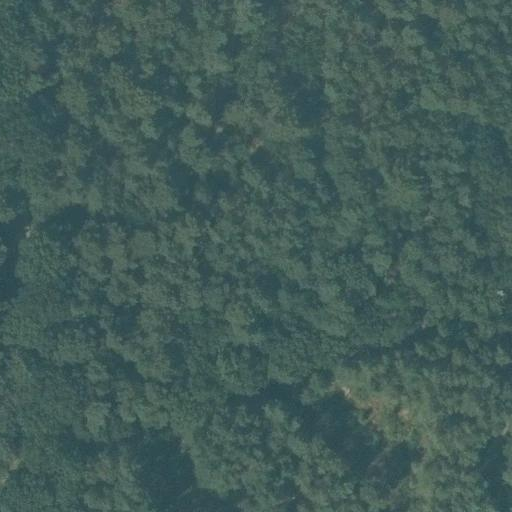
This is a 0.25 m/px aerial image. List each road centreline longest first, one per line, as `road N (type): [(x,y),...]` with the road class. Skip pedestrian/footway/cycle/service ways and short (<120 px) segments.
road 1 (track): [(50,466),(459,311)]
road 2 (unclassified): [(50,466),(0,150)]
